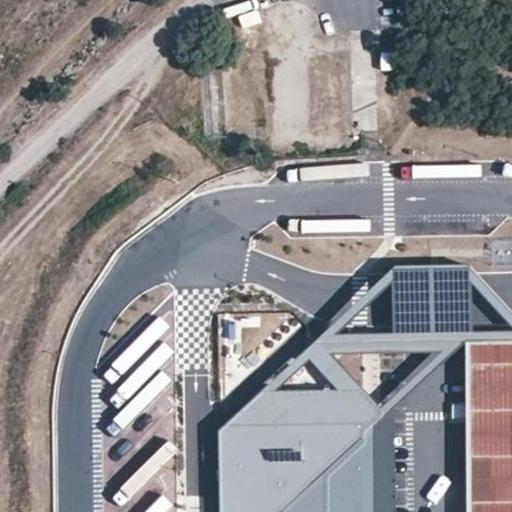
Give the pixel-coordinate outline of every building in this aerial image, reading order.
[(348,96),(349,58),(314,57),(313,96),(348,96)] [(472,331),(470,265),(394,267),(396,333),(472,331)] [(511,511),(511,341),(473,342),(473,511),(511,511)] [(361,389),(261,393),(218,432),(219,511),(373,511),(372,426),(385,415),(361,389)] [(395,511),(393,414),(385,415),(372,426),(373,511),(395,511)]
